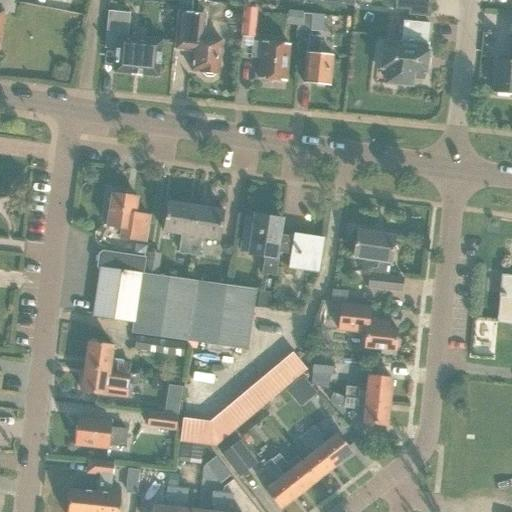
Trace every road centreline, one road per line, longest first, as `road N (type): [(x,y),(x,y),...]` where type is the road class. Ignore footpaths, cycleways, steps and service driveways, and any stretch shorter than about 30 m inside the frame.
road 1 (residential): [(25,511),(72,109)]
road 2 (tertiary): [(457,172),(72,109)]
road 3 (residential): [(430,443),(457,172)]
road 4 (unclassified): [(457,172),(471,0)]
